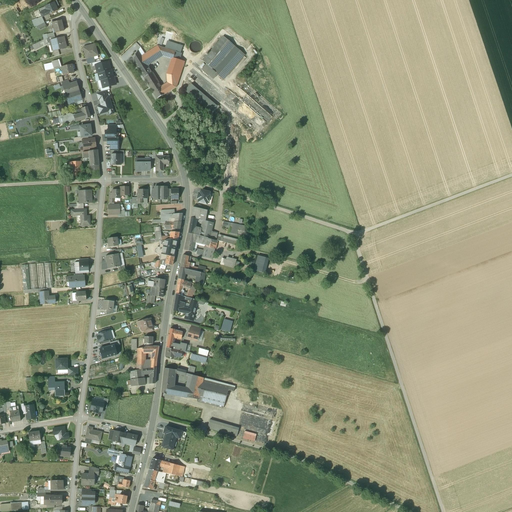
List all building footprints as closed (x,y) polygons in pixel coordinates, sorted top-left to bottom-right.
[(54,3),(45,7),(47,11),(49,15),(57,11),(56,7),(54,4),(54,3)] [(38,10),(32,13),(37,23),(43,20),(40,14),(38,10)] [(61,21),(52,23),(55,33),(64,31),(61,21)] [(223,36),(202,60),(214,71),(235,47),(223,36)] [(55,40),(50,41),(50,42),(53,51),(58,50),(66,48),(65,43),(64,43),(63,38),(55,40)] [(45,46),(43,41),(33,46),(35,51),(45,46)] [(201,49),(201,47),(201,45),(199,43),(197,41),(195,41),(193,41),(191,43),(189,45),(189,47),(189,50),(191,52),(193,53),(195,53),(198,53),(200,52),(201,49)] [(95,45),(83,48),(86,59),(93,57),(98,56),(95,45)] [(158,46),(141,57),(144,62),(147,66),(163,55),(173,58),(173,59),(175,52),(158,46)] [(214,71),(223,80),(244,55),(235,47),(214,71)] [(141,57),(137,51),(132,60),(137,66),(144,62),(141,57)] [(173,59),(173,58),(168,73),(168,83),(161,88),(164,94),(176,87),(184,62),(173,59)] [(58,60),(51,62),(53,69),(61,67),(58,60)] [(110,70),(108,62),(101,64),(95,66),(97,74),(98,73),(110,70)] [(147,66),(144,62),(137,66),(143,77),(151,73),(147,66)] [(71,65),(62,67),(64,76),(73,74),(71,65)] [(110,70),(98,73),(100,81),(101,80),(113,77),(111,70),(110,70)] [(161,88),(151,73),(143,77),(157,99),(164,94),(161,88)] [(113,77),(101,80),(103,88),(109,86),(116,85),(113,77)] [(76,82),(69,85),(63,87),(64,90),(65,91),(67,95),(79,91),(76,82)] [(186,90),(210,112),(217,105),(192,83),(186,90)] [(229,90),(240,100),(241,99),(244,102),(249,97),(234,84),(229,90)] [(79,91),(67,95),(68,98),(67,99),(68,104),(74,102),(82,100),(79,91)] [(99,100),(107,98),(105,91),(101,92),(96,93),(98,100),(99,100)] [(99,114),(113,110),(109,97),(107,98),(99,100),(101,106),(97,107),(99,114)] [(90,118),(87,107),(82,108),(83,113),(82,114),(76,116),(74,117),(75,121),(75,122),(90,118)] [(70,113),(58,117),(60,125),(70,123),(75,121),(74,117),(76,116),(76,114),(73,115),(70,113)] [(80,127),(81,137),(88,136),(92,136),(90,125),(80,127)] [(88,139),(83,140),(82,141),(83,144),(84,145),(85,148),(89,148),(95,147),(95,146),(95,143),(94,143),(94,139),(91,139),(88,139)] [(97,150),(89,151),(89,152),(82,153),(82,158),(90,158),(90,166),(93,166),(99,165),(97,150)] [(117,154),(111,154),(111,155),(112,155),(112,159),(111,159),(111,165),(121,165),(121,155),(120,155),(120,154),(117,154)] [(157,157),(156,157),(156,159),(156,170),(163,170),(163,164),(168,164),(168,156),(157,157)] [(149,159),(141,160),(141,161),(136,161),(136,160),(136,171),(141,171),(150,171),(150,164),(150,159),(149,159)] [(79,162),(70,162),(70,174),(81,174),(80,162),(80,161),(79,161),(79,162)] [(120,190),(120,196),(128,196),(128,187),(120,187),(120,190)] [(91,190),(78,191),(79,204),(83,204),(92,203),(91,190)] [(120,190),(112,190),(112,193),(110,193),(110,200),(114,200),(114,199),(120,199),(120,196),(120,190)] [(147,190),(138,190),(138,194),(136,194),(136,196),(138,197),(138,198),(138,199),(138,204),(141,204),(141,199),(147,199),(147,190)] [(209,193),(201,191),(200,194),(199,194),(198,198),(199,199),(198,202),(206,204),(207,201),(208,201),(209,196),(208,196),(209,193)] [(109,206),(108,206),(108,215),(117,214),(120,214),(120,210),(119,205),(114,205),(109,206)] [(207,211),(192,207),(191,218),(199,220),(202,221),(205,221),(207,211)] [(74,210),(71,211),(71,216),(80,216),(81,227),(90,226),(89,217),(86,217),(86,210),(83,210),(74,210)] [(174,210),(160,211),(160,220),(160,223),(162,223),(174,222),(181,222),(182,214),(174,214),(174,210)] [(196,222),(190,221),(188,233),(192,234),(199,235),(200,230),(194,229),(196,222)] [(205,221),(202,221),(200,230),(199,235),(209,238),(211,231),(213,223),(205,221)] [(245,226),(224,222),(223,227),(229,228),(238,230),(244,231),(245,226)] [(217,233),(211,231),(209,238),(209,239),(216,240),(217,233)] [(192,234),(188,233),(187,239),(184,250),(191,252),(192,248),(193,241),(205,244),(208,239),(207,238),(192,234)] [(241,241),(218,235),(217,239),(217,240),(240,247),(241,241)] [(116,237),(107,239),(108,247),(117,246),(116,237)] [(161,254),(167,255),(174,257),(178,238),(170,239),(167,240),(164,241),(161,254)] [(209,239),(208,239),(205,244),(204,251),(203,254),(202,257),(211,259),(216,241),(209,239)] [(166,259),(167,255),(161,254),(164,241),(162,241),(160,242),(159,248),(157,247),(155,253),(161,255),(160,260),(161,260),(166,259)] [(116,254),(105,256),(106,263),(119,260),(118,254),(116,254)] [(174,257),(167,255),(166,259),(165,263),(165,264),(166,264),(166,266),(168,266),(168,265),(172,266),(174,257)] [(188,256),(183,255),(182,259),(180,268),(188,270),(188,266),(189,265),(187,265),(188,263),(187,262),(188,256)] [(261,273),(265,258),(258,256),(254,271),(261,273)] [(235,262),(221,258),(219,265),(234,268),(235,262)] [(119,260),(106,263),(107,269),(118,267),(120,267),(120,266),(119,260)] [(88,262),(74,263),(75,268),(79,267),(79,270),(88,270),(88,262)] [(50,263),(21,265),(23,290),(52,288),(50,263)] [(275,278),(279,280),(283,268),(278,267),(275,278)] [(188,270),(180,268),(178,279),(183,280),(185,273),(191,274),(192,271),(188,270)] [(284,269),(282,277),(294,280),(296,272),(284,269)] [(200,273),(199,277),(196,276),(195,282),(195,283),(197,284),(202,285),(204,273),(200,273)] [(84,276),(70,277),(71,287),(85,286),(84,276)] [(157,279),(154,279),(153,287),(155,287),(163,288),(164,280),(157,279)] [(191,283),(183,281),(178,279),(176,289),(180,290),(181,287),(189,289),(190,289),(191,283)] [(191,283),(190,289),(189,289),(186,297),(191,299),(192,299),(192,295),(193,295),(197,284),(195,283),(195,284),(191,283)] [(163,288),(155,287),(154,296),(162,297),(163,288)] [(47,292),(40,292),(41,304),(48,303),(48,297),(47,292)] [(85,292),(76,293),(77,300),(77,301),(78,301),(86,300),(85,292)] [(180,298),(175,297),(173,311),(184,313),(185,309),(179,307),(180,298)] [(192,299),(191,299),(190,301),(188,309),(195,311),(195,308),(197,304),(196,303),(197,300),(192,299)] [(113,301),(103,300),(102,310),(106,310),(112,311),(112,310),(113,301)] [(150,319),(139,322),(142,331),(143,330),(152,327),(153,327),(152,327),(151,324),(152,324),(150,319)] [(231,328),(233,322),(225,319),(223,326),(227,327),(231,328)] [(200,328),(191,325),(191,328),(190,328),(187,338),(196,340),(200,328)] [(182,332),(170,329),(166,347),(172,349),(180,351),(184,351),(184,352),(186,345),(180,344),(180,345),(174,344),(172,344),(173,338),(175,338),(181,339),(182,332)] [(101,333),(97,335),(99,342),(112,339),(109,331),(101,333)] [(114,346),(114,345),(110,346),(99,349),(100,352),(99,353),(100,356),(101,356),(102,359),(117,355),(114,346)] [(158,346),(152,346),(152,347),(145,347),(145,348),(145,352),(151,352),(152,352),(152,354),(152,358),(157,359),(159,346),(158,346)] [(182,352),(166,348),(166,356),(170,356),(170,355),(182,358),(183,355),(182,354),(182,352)] [(209,351),(200,349),(198,355),(207,358),(209,351)] [(66,359),(56,360),(56,369),(67,369),(66,359)] [(145,360),(137,361),(137,370),(142,369),(145,369),(145,360)] [(195,368),(189,366),(188,371),(186,371),(186,373),(191,375),(193,375),(195,368)] [(145,369),(142,369),(143,374),(152,373),(152,377),(155,377),(156,368),(151,368),(145,369)] [(169,369),(164,368),(164,372),(168,372),(169,371),(191,377),(191,375),(186,373),(186,371),(177,369),(176,371),(174,371),(173,370),(169,369)] [(137,370),(130,372),(131,379),(144,378),(143,374),(142,369),(137,370)] [(174,380),(168,379),(168,372),(164,372),(162,384),(161,393),(186,398),(189,383),(186,383),(185,388),(173,386),(174,380)] [(193,375),(191,375),(191,377),(189,383),(186,398),(198,400),(203,378),(193,375)] [(228,385),(203,378),(198,400),(197,402),(223,408),(227,390),(228,385)] [(54,382),(50,382),(50,386),(50,388),(55,388),(55,397),(64,396),(64,382),(54,382)] [(103,403),(93,400),(90,410),(94,411),(94,412),(97,413),(98,412),(101,412),(102,407),(103,403)] [(25,407),(26,413),(27,420),(35,418),(33,406),(25,407)] [(10,413),(10,414),(12,422),(20,421),(19,411),(10,413)] [(251,423),(253,417),(240,413),(238,419),(251,423)] [(238,428),(210,420),(207,428),(236,436),(238,428)] [(65,434),(64,427),(53,429),(54,435),(58,434),(59,441),(69,439),(68,433),(65,434)] [(102,432),(92,430),(92,428),(88,427),(85,438),(92,440),(100,441),(102,432)] [(181,431),(165,427),(163,433),(165,434),(162,447),(174,450),(175,446),(173,446),(174,442),(176,442),(177,438),(180,438),(181,431)] [(39,431),(28,433),(29,441),(40,440),(39,431)] [(118,432),(117,432),(115,441),(120,442),(119,445),(123,446),(124,443),(125,442),(127,434),(118,432)] [(257,435),(245,432),(243,440),(255,443),(257,435)] [(136,436),(127,434),(125,442),(134,445),(136,436)] [(7,441),(1,442),(1,440),(0,440),(0,451),(9,450),(8,448),(7,442),(7,441)] [(71,448),(66,448),(66,446),(62,446),(62,447),(61,453),(61,456),(70,457),(71,448)] [(122,455),(121,455),(121,457),(119,463),(121,463),(120,465),(116,464),(114,470),(128,473),(129,467),(128,467),(130,457),(122,455)] [(165,462),(152,459),(149,470),(157,471),(158,467),(164,468),(165,462)] [(185,467),(165,462),(164,468),(163,473),(165,473),(182,477),(185,467)] [(98,469),(89,467),(89,475),(94,475),(98,475),(98,469)] [(209,473),(193,469),(190,479),(196,480),(201,481),(206,483),(209,473)] [(157,471),(149,470),(146,479),(151,481),(154,481),(157,482),(160,483),(163,483),(165,473),(163,473),(157,471)] [(89,475),(82,474),(81,484),(93,485),(94,475),(89,475)] [(151,481),(146,479),(143,487),(151,490),(153,484),(154,481),(151,481)] [(62,480),(51,481),(51,490),(63,490),(62,480)] [(126,497),(118,495),(118,499),(117,503),(125,504),(126,497)] [(58,496),(50,496),(44,496),(44,500),(46,500),(47,505),(54,505),(55,505),(55,504),(61,504),(61,496),(58,496)] [(151,500),(148,511),(157,511),(159,502),(151,500)] [(28,503),(22,504),(22,503),(10,503),(10,504),(0,504),(0,511),(11,511),(28,510),(28,503)]
